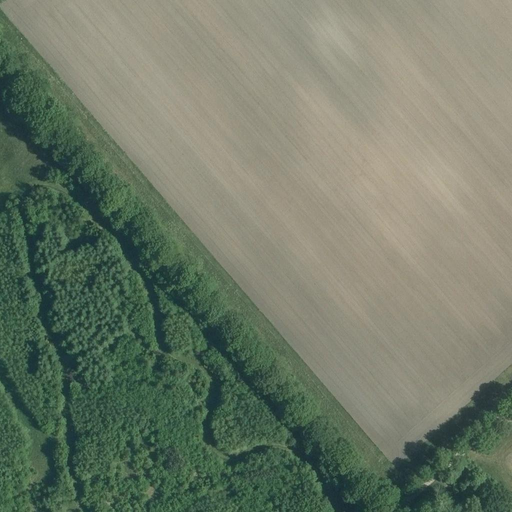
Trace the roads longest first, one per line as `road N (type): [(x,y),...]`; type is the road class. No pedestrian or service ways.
road 1 (track): [(84,511),(61,361),(29,243),(30,179),(78,198),(143,271),(165,348),(210,375),(207,436),(215,451),(229,459),(269,444),(292,447),(338,511)]
road 2 (track): [(511,408),(394,511)]
